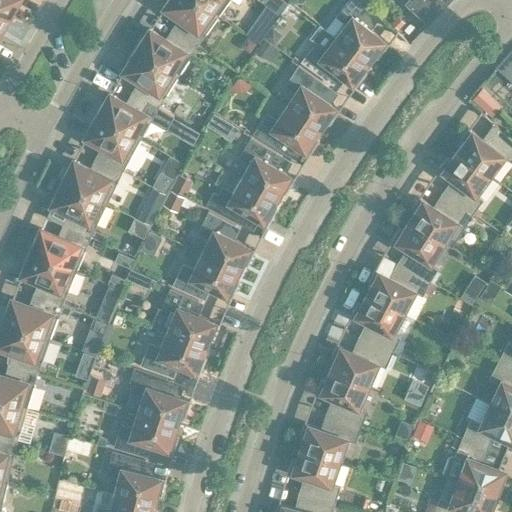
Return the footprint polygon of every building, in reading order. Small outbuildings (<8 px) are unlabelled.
[(0,0),(0,10),(8,15),(16,0),(0,0)] [(182,21),(175,31),(196,45),(217,15),(195,0),(167,0),(163,7),(182,21)] [(195,0),(217,15),(228,0),(195,0)] [(344,23),(334,37),(367,62),(372,55),(376,58),(388,43),(365,26),(375,13),(360,0),(347,0),(335,16),(344,23)] [(406,0),(403,4),(426,25),(449,0),(406,0)] [(396,17),(390,23),(396,30),(403,24),(396,17)] [(270,27),(263,36),(273,44),(280,35),(270,27)] [(141,37),(133,48),(177,76),(196,45),(175,31),(168,42),(148,29),(142,38),(141,37)] [(246,36),(239,45),(248,53),(255,43),(246,36)] [(332,69),(354,87),(365,72),(362,69),(367,62),(334,37),(324,50),(314,42),(299,62),(324,79),(332,69)] [(263,39),(257,47),(272,58),(278,50),(263,39)] [(136,94),(157,107),(177,76),(133,48),(126,60),(127,62),(122,70),(142,83),(136,94)] [(511,49),(495,66),(511,82),(511,49)] [(222,62),(210,71),(220,83),(231,74),(222,62)] [(284,106),(319,129),(324,121),(328,124),(338,109),(314,93),(321,82),(297,65),(284,85),(294,92),(284,106)] [(478,92),(471,98),(480,107),(486,100),(478,92)] [(101,102),(94,114),(139,139),(157,107),(136,94),(129,105),(108,93),(103,103),(101,102)] [(314,136),(319,129),(284,106),(275,119),(265,113),(252,133),(277,149),(284,138),(308,154),(318,139),(314,136)] [(213,113),(206,123),(216,129),(223,119),(213,113)] [(105,148),(99,159),(121,171),(139,139),(94,114),(87,126),(89,127),(84,136),(105,148)] [(165,130),(173,134),(180,122),(172,117),(165,130)] [(456,151),(488,175),(502,156),(510,162),(511,158),(511,140),(492,122),(491,123),(495,127),(484,141),(467,128),(459,138),(463,141),(456,151)] [(248,163),(239,178),(276,199),(280,191),(284,193),(293,177),(269,163),(275,152),(249,136),(237,157),(248,163)] [(445,194),(472,213),(482,199),(474,194),(488,175),(456,151),(449,161),(445,158),(437,168),(455,181),(445,194)] [(105,203),(121,171),(99,159),(94,170),(72,160),(67,169),(65,168),(59,181),(105,203)] [(191,181),(177,174),(170,189),(184,196),(191,181)] [(271,206),(276,199),(239,178),(231,192),(221,187),(216,194),(212,192),(204,205),(235,222),(241,211),(266,225),(275,209),(271,206)] [(67,226),(89,236),(105,203),(59,181),(53,193),(55,194),(50,204),(72,215),(67,226)] [(164,194),(152,187),(142,205),(155,211),(164,194)] [(182,198),(168,191),(161,205),(175,213),(182,198)] [(463,227),(472,213),(445,194),(436,209),(417,197),(411,207),(415,210),(408,220),(442,242),(455,222),(463,227)] [(200,253),(237,271),(241,263),(245,266),(253,249),(228,237),(233,225),(207,211),(196,233),(207,238),(200,253)] [(400,264),(428,281),(438,267),(429,262),(442,242),(408,220),(401,231),(397,228),(391,239),(409,250),(400,264)] [(75,270),(89,236),(67,226),(62,238),(39,228),(35,238),(33,237),(28,250),(75,270)] [(38,295),(61,304),(75,270),(28,250),(22,263),(24,264),(20,274),(42,283),(38,295)] [(233,279),(237,271),(200,253),(192,268),(182,263),(171,285),(198,297),(204,286),(230,298),(238,281),(233,279)] [(421,296),(428,281),(400,264),(393,279),(373,269),(367,280),(372,282),(366,293),(401,312),(412,291),(421,296)] [(129,268),(124,278),(136,283),(140,273),(129,268)] [(111,274),(106,284),(119,289),(123,279),(111,274)] [(489,279),(481,291),(492,298),(500,286),(489,279)] [(158,328),(165,331),(204,347),(207,338),(212,340),(219,323),(192,312),(197,301),(169,289),(160,311),(164,313),(158,328)] [(463,289),(459,296),(470,304),(475,296),(463,289)] [(369,323),(362,338),(391,352),(399,337),(390,333),(401,312),(366,293),(360,304),(356,302),(350,313),(369,323)] [(41,336),(41,337),(48,339),(61,304),(38,295),(33,307),(10,299),(7,309),(5,308),(0,321),(41,336)] [(8,364),(13,365),(36,373),(48,339),(41,337),(41,336),(0,321),(0,347),(11,351),(7,363),(8,364)] [(201,355),(204,347),(165,331),(159,347),(148,342),(139,365),(167,375),(172,363),(198,374),(205,357),(201,355)] [(329,369),(366,385),(376,364),(384,368),(391,352),(362,338),(355,353),(335,345),(330,356),(334,358),(329,369)] [(511,344),(507,341),(497,360),(511,367),(511,344)] [(82,352),(79,360),(92,364),(94,356),(82,352)] [(511,367),(497,360),(488,378),(499,383),(489,403),(511,413),(511,367)] [(0,400),(26,408),(36,373),(13,365),(9,377),(0,374),(0,400)] [(136,411),(176,424),(179,416),(183,417),(189,400),(162,391),(166,379),(133,367),(128,381),(133,383),(130,391),(141,395),(136,411)] [(329,414),(359,426),(366,411),(357,407),(366,385),(329,369),(324,381),(320,379),(315,390),(335,399),(329,414)] [(87,376),(83,391),(99,395),(103,381),(87,376)] [(418,405),(427,385),(412,379),(403,398),(418,405)] [(0,439),(15,443),(26,408),(0,400),(0,439)] [(511,435),(511,413),(489,403),(480,423),(469,417),(461,437),(485,447),(490,432),(508,441),(511,435)] [(395,418),(411,426),(416,415),(400,408),(395,418)] [(173,432),(176,424),(136,411),(131,427),(120,423),(112,446),(141,455),(145,443),(172,451),(178,434),(173,432)] [(323,430),(302,423),(298,435),(303,437),(299,448),(337,461),(345,439),(354,442),(359,426),(329,414),(323,430)] [(418,420),(414,430),(428,436),(433,426),(418,420)] [(98,436),(95,444),(104,447),(106,439),(98,436)] [(446,476),(445,476),(495,494),(501,476),(495,474),(497,468),(479,461),(485,447),(461,437),(453,456),(448,458),(443,471),(446,476)] [(0,477),(7,479),(15,443),(0,439),(0,477)] [(291,458),(287,470),(307,477),(303,493),(334,503),(339,486),(330,483),(337,461),(299,448),(295,460),(291,458)] [(117,477),(113,493),(153,503),(156,494),(160,496),(165,478),(143,472),(146,460),(111,450),(105,474),(117,477)] [(485,511),(488,511),(495,494),(445,476),(438,497),(433,511),(460,511),(461,510),(467,511),(481,511),(482,511),(485,511)] [(93,506),(92,511),(152,511),(151,511),(153,503),(113,493),(109,509),(102,507),(102,508),(93,506)] [(298,509),(277,504),(274,511),(331,511),(334,503),(303,493),(298,509)]
